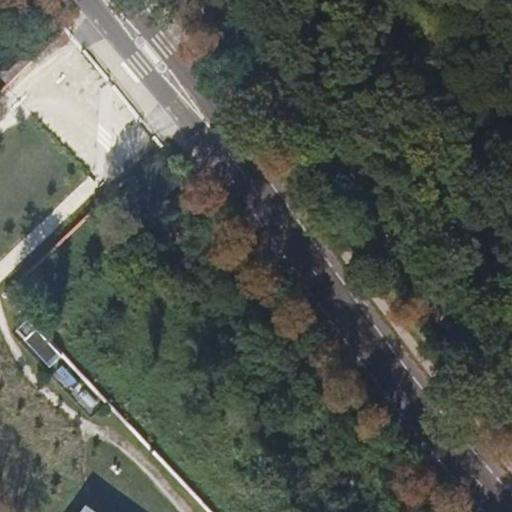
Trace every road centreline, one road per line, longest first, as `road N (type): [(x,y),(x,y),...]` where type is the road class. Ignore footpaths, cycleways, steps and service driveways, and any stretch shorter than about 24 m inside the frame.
road 1 (tertiary): [(510,511),(111,0)]
road 2 (unknown): [(511,381),(177,0)]
